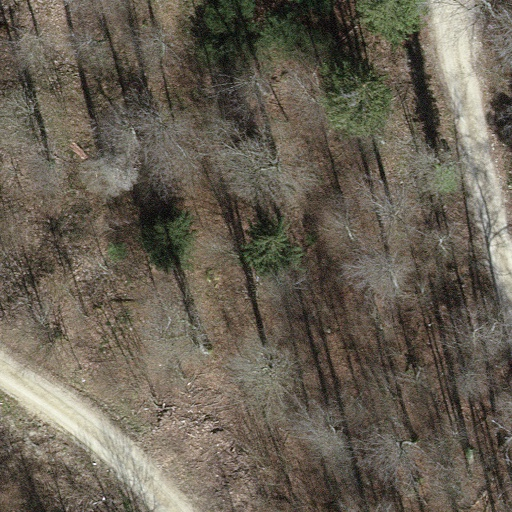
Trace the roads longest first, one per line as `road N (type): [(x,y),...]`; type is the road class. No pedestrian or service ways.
road 1 (track): [(511,313),(472,161),(454,0)]
road 2 (track): [(0,369),(99,438),(180,511)]
